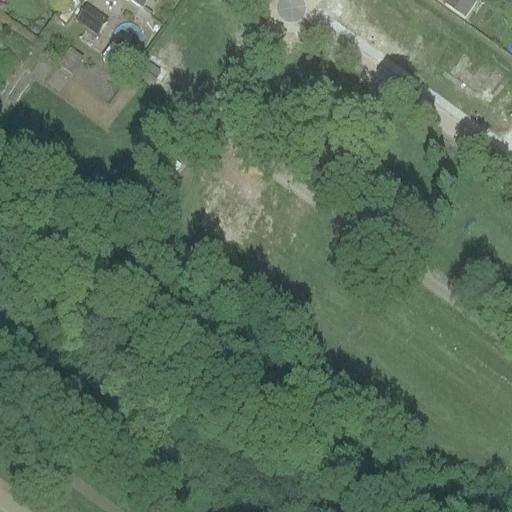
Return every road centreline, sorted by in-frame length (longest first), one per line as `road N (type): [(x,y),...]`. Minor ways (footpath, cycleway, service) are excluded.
road 1 (residential): [(511,341),(238,140),(226,113),(231,92),(293,13)]
road 2 (unclassified): [(511,169),(293,13)]
road 3 (residential): [(112,511),(0,427)]
